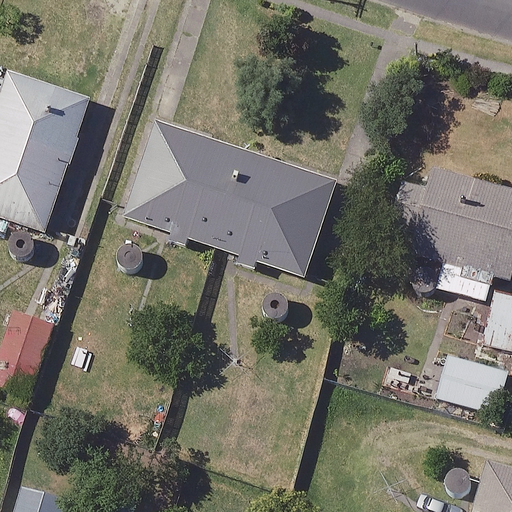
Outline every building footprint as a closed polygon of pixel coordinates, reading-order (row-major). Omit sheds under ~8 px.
[(88,103),(8,76),(0,100),(0,219),(45,235),(88,103)] [(334,187),(158,128),(127,221),(303,280),(334,187)] [(511,262),(511,194),(406,165),(387,234),(446,251),(435,290),(484,304),(492,276),(507,280),(511,262)] [(511,297),(494,293),(482,346),(511,352),(511,297)] [(51,331),(15,319),(0,365),(0,387),(30,397),(51,331)] [(508,374),(448,357),(436,400),(496,417),(508,374)] [(511,511),(511,472),(486,465),(472,511),(511,511)] [(64,511),(66,505),(20,495),(16,511),(64,511)]
